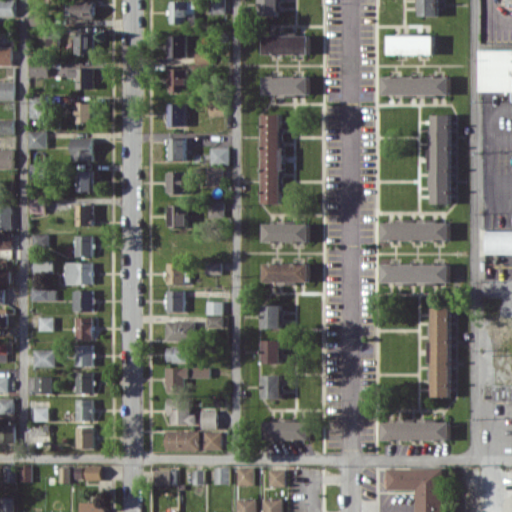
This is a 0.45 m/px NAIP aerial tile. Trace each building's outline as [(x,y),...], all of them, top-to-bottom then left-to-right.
[(16,0),(0,0),(0,16),(17,16),(16,0)] [(198,1),(172,0),(171,22),(197,23),(198,1)] [(227,0),(210,0),(211,13),(227,13),(227,0)] [(279,0),(260,0),(261,15),(280,15),(279,0)] [(439,16),(439,0),(421,0),(421,15),(439,16)] [(67,19),(96,18),(96,2),(67,3),(67,19)] [(79,54),(96,53),(96,32),(78,33),(79,54)] [(188,34),(170,34),(171,57),(188,57),(188,34)] [(311,35),(266,35),(265,53),(310,54),(311,35)] [(390,54),(436,54),(436,35),(390,35),(390,54)] [(0,64),(14,65),(15,47),(0,46),(0,64)] [(511,49),(482,49),(481,90),(511,90),(511,49)] [(32,76),(50,75),(49,61),(32,62),(32,76)] [(96,67),(70,67),(70,77),(78,77),(78,88),(95,88),(96,67)] [(171,91),(190,91),(189,69),(171,69),(171,91)] [(265,76),(265,95),(311,95),(311,75),(265,76)] [(451,76),(384,75),(384,95),(451,95),(451,76)] [(0,99),(16,100),(16,81),(0,80),(0,99)] [(49,96),(32,95),(31,118),(48,118),(49,96)] [(211,115),(227,115),(226,99),(211,100),(211,115)] [(78,122),(95,122),(95,101),(78,101),(78,122)] [(188,125),(188,103),(170,103),(170,125),(188,125)] [(283,114),(266,113),(265,203),(283,203),(283,170),(286,170),(286,148),(283,148),(283,114)] [(452,113),(432,114),(433,203),(453,203),(452,113)] [(16,119),(0,119),(0,131),(0,133),(15,133),(16,119)] [(48,148),(49,130),(32,130),(31,147),(48,148)] [(96,160),(96,137),(75,137),(74,160),(96,160)] [(188,137),(171,137),(171,160),(189,159),(188,137)] [(231,147),(213,147),(213,163),(231,163),(231,147)] [(0,167),(16,167),(15,148),(0,148),(0,167)] [(33,178),(48,177),(48,163),(33,163),(33,178)] [(225,166),(207,167),(207,185),(225,185),(225,166)] [(95,169),(78,169),(78,190),(96,190),(95,169)] [(171,193),(189,192),(189,171),(170,171),(171,193)] [(48,213),(48,198),(32,198),(33,213),(48,213)] [(211,218),(227,217),(226,200),(211,200),(211,218)] [(96,225),(95,204),(78,204),(79,225),(96,225)] [(190,226),(189,204),(172,204),(172,226),(190,226)] [(14,206),(0,205),(0,228),(14,229),(14,206)] [(384,239),(451,240),(451,222),(384,221),(384,239)] [(265,240),(310,242),(311,224),(266,222),(265,240)] [(487,253),(511,252),(511,230),(487,231),(487,253)] [(0,235),(0,249),(15,248),(15,233),(0,232),(0,235)] [(51,233),(35,233),(35,246),(51,245),(51,233)] [(95,255),(95,235),(78,235),(78,255),(95,255)] [(55,260),(36,260),(36,272),(55,273),(55,260)] [(69,283),(96,283),(96,262),(69,261),(69,283)] [(170,283),(187,283),(187,262),(170,262),(170,283)] [(208,274),(224,273),(223,262),(208,262),(208,274)] [(266,282),(311,283),(311,262),(266,262),(266,282)] [(452,263),(384,263),(384,282),(452,282),(452,263)] [(0,269),(0,277),(0,283),(13,283),(12,269),(0,269)] [(58,299),(58,288),(33,288),(34,300),(58,299)] [(95,289),(78,289),(79,310),(96,310),(95,289)] [(170,311),(187,311),(187,290),(170,289),(170,311)] [(209,314),(225,314),(226,301),(210,300),(209,314)] [(283,328),(284,304),(266,304),(265,327),(283,328)] [(452,307),(434,307),(435,341),(432,341),(433,396),(453,396),(452,307)] [(56,329),(56,317),(41,317),(41,330),(56,329)] [(95,317),(78,317),(79,338),(96,338),(95,317)] [(168,340),(197,340),(197,320),(168,320),(168,340)] [(265,363),(284,362),(284,339),(265,339),(265,363)] [(9,342),(0,342),(0,360),(10,360),(9,342)] [(95,343),(78,344),(79,365),(96,365),(95,343)] [(194,362),(194,346),(170,345),(169,361),(194,362)] [(58,349),(37,349),(36,366),(58,366),(58,349)] [(169,368),(170,391),(190,390),(189,378),(213,377),(212,366),(169,368)] [(78,392),(95,392),(96,371),(79,371),(78,392)] [(265,398),(285,398),(285,375),(266,374),(265,398)] [(0,391),(10,392),(11,376),(0,375),(0,391)] [(54,375),(36,376),(37,392),(54,392),(54,375)] [(511,384),(495,384),(495,400),(511,399),(511,384)] [(0,403),(0,412),(15,413),(16,398),(0,397),(0,403)] [(198,423),(199,413),(192,413),(192,398),(171,398),(171,423),(198,423)] [(79,420),(96,419),(96,399),(78,399),(79,420)] [(51,420),(51,407),(36,407),(37,420),(51,420)] [(220,409),(204,409),(204,427),(220,427),(220,409)] [(311,439),(311,420),(264,421),(265,439),(311,439)] [(451,421),(384,421),(384,440),(451,439),(451,421)] [(0,442),(17,442),(17,424),(0,424),(0,442)] [(79,447),(96,447),(96,426),(79,426),(79,447)] [(168,449),(202,450),(202,430),(169,429),(168,449)] [(206,448),(224,449),(225,431),(206,430),(206,448)] [(87,464),(88,480),(104,479),(103,464),(87,464)] [(34,466),(22,465),(22,481),(33,481),(34,466)] [(61,482),(71,482),(72,467),(61,466),(61,482)] [(216,482),(231,483),(231,467),(217,466),(216,482)] [(239,484),(255,484),(255,467),(239,467),(239,484)] [(446,511),(447,468),(391,467),(391,488),(420,489),(420,511),(446,511)] [(178,484),(178,469),(155,469),(155,483),(178,484)] [(270,485),(287,485),(287,469),(270,469),(270,485)] [(14,511),(14,496),(0,496),(1,506),(0,506),(0,511),(14,511)] [(238,511),(258,511),(258,497),(239,497),(238,511)] [(264,511),(284,511),(284,498),(264,498),(264,511)] [(107,511),(107,500),(81,501),(81,511),(107,511)]
